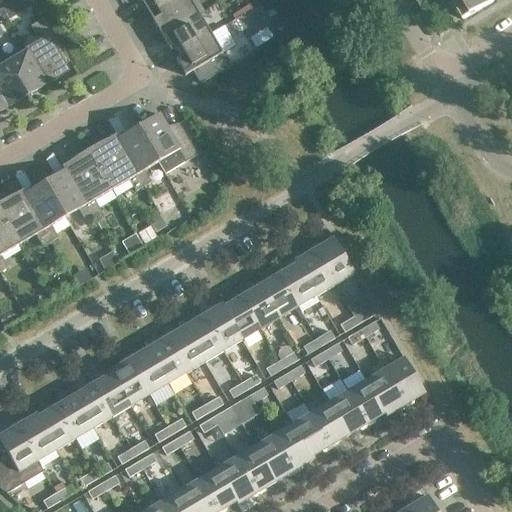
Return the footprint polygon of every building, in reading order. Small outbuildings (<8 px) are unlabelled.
[(29,0),(17,0),(15,1),(22,12),(33,6),(29,0)] [(194,1),(193,0),(166,0),(155,7),(160,16),(152,21),(161,37),(198,15),(191,3),(194,1)] [(496,0),(495,0),(450,0),(452,2),(450,3),(455,11),(456,10),(463,20),(496,0)] [(249,5),(231,16),(234,20),(252,10),(249,5)] [(210,34),(198,15),(161,37),(170,52),(178,48),(181,52),(210,34)] [(43,20),(43,19),(30,27),(40,44),(26,52),(45,85),(54,80),(54,81),(65,73),(62,66),(68,62),(43,20)] [(266,28),(250,38),(256,49),(272,39),(266,28)] [(229,68),(210,34),(181,52),(183,56),(175,61),(184,77),(203,66),(210,79),(229,68)] [(45,85),(26,52),(6,64),(25,96),(37,91),(36,90),(45,85)] [(25,96),(6,64),(0,67),(0,98),(6,108),(14,103),(15,104),(25,96)] [(158,116),(136,128),(157,164),(164,175),(197,156),(178,125),(167,131),(158,116)] [(136,128),(117,140),(116,141),(137,176),(135,177),(142,189),(152,183),(145,171),(157,164),(136,128)] [(114,137),(88,152),(111,191),(129,180),(136,192),(142,189),(135,177),(137,176),(116,141),(117,140),(114,137)] [(111,191),(88,152),(61,168),(63,172),(64,171),(85,207),(87,205),(94,217),(99,214),(92,202),(111,191)] [(85,207),(64,171),(63,172),(43,184),(64,219),(77,212),(83,223),(94,217),(87,205),(85,207)] [(43,184),(23,195),(22,196),(43,231),(41,233),(48,244),(59,238),(52,226),(64,219),(43,184)] [(21,192),(0,204),(0,217),(17,247),(36,236),(43,247),(48,244),(41,233),(43,231),(22,196),(23,195),(21,192)] [(0,256),(17,247),(0,217),(0,271),(1,272),(6,269),(0,259),(0,256)] [(160,217),(153,221),(159,232),(166,228),(160,217)] [(353,275),(332,240),(313,251),(334,287),(353,275)] [(334,287),(313,251),(293,263),(295,265),(296,265),(315,298),(334,287)] [(315,298),(296,265),(295,265),(277,276),(297,309),(315,298)] [(297,309),(277,276),(259,287),(278,320),(297,309)] [(278,320),(259,287),(240,298),(260,331),(278,320)] [(240,298),(223,308),(222,309),(241,342),(260,331),(240,298)] [(221,306),(201,317),(223,353),(241,342),(222,309),(223,308),(221,306)] [(367,311),(353,319),(357,326),(371,318),(367,311)] [(223,353),(201,317),(183,328),(204,364),(223,353)] [(357,326),(353,319),(339,327),(344,334),(357,326)] [(379,331),(374,323),(360,331),(365,339),(379,331)] [(204,364),(183,328),(164,339),(185,375),(204,364)] [(365,339),(360,331),(347,339),(351,347),(365,339)] [(329,333),(316,341),(320,348),(334,340),(329,333)] [(185,375),(164,339),(146,350),(167,386),(185,375)] [(320,348),(316,341),(302,349),(307,356),(320,348)] [(342,353),(337,345),(323,353),(328,361),(342,353)] [(167,386),(146,350),(127,361),(148,397),(167,386)] [(328,361),(323,353),(310,361),(314,369),(328,361)] [(292,355),(279,363),(283,370),(297,362),(292,355)] [(424,395),(403,359),(384,371),(405,406),(424,395)] [(148,397),(127,361),(107,373),(109,376),(110,375),(130,408),(148,397)] [(283,370),(279,363),(265,371),(269,378),(283,370)] [(304,375),(300,367),(286,375),(291,383),(304,375)] [(405,406),(384,371),(365,382),(385,415),(384,415),(385,418),(405,406)] [(130,408),(110,375),(109,376),(92,386),(111,419),(130,408)] [(291,383),(286,375),(273,383),(277,391),(291,383)] [(255,377),(242,385),(246,392),(260,384),(255,377)] [(385,415),(365,382),(347,393),(366,426),(384,415),(385,415)] [(246,392),(242,385),(228,393),(232,400),(246,392)] [(111,419),(92,386),(73,397),(92,430),(111,419)] [(267,397),(263,389),(249,397),(254,405),(267,397)] [(366,426),(347,393),(328,404),(348,437),(366,426)] [(92,430),(73,397),(54,408),(74,441),(92,430)] [(254,405),(249,397),(236,405),(240,413),(254,405)] [(218,399),(204,407),(209,414),(222,406),(218,399)] [(348,437),(328,404),(310,415),(329,448),(348,437)] [(209,414),(204,407),(191,415),(195,422),(209,414)] [(54,408),(37,418),(36,419),(55,452),(74,441),(54,408)] [(230,419),(226,411),(212,419),(216,427),(230,419)] [(329,448),(310,415),(291,426),(310,459),(312,458),(329,448)] [(35,416),(16,427),(37,463),(55,452),(36,419),(37,418),(35,416)] [(216,427),(212,419),(198,427),(203,435),(216,427)] [(181,421),(167,429),(172,436),(185,428),(181,421)] [(310,459),(291,426),(272,437),(293,472),(313,461),(312,458),(310,459)] [(43,473),(37,463),(16,427),(0,436),(0,443),(18,474),(0,484),(0,489),(6,495),(43,473)] [(172,436),(167,429),(153,437),(158,444),(172,436)] [(193,441),(188,433),(175,441),(179,449),(193,441)] [(293,472),(272,437),(254,448),(275,483),(293,472)] [(179,449),(175,441),(161,449),(166,457),(179,449)] [(0,484),(18,474),(0,443),(0,484)] [(144,443),(130,451),(134,458),(148,450),(144,443)] [(275,483),(254,448),(235,459),(256,494),(275,483)] [(134,458),(130,451),(116,459),(121,466),(134,458)] [(156,463),(151,455),(138,463),(142,471),(156,463)] [(256,494),(235,459),(217,470),(236,503),(235,503),(237,506),(256,494)] [(142,471),(138,463),(124,471),(129,479),(142,471)] [(106,465),(93,473),(97,480),(111,472),(106,465)] [(236,503),(217,470),(198,481),(216,511),(220,511),(235,503),(236,503)] [(97,480),(93,473),(79,481),(84,488),(97,480)] [(119,485),(114,477),(100,485),(105,493),(119,485)] [(216,511),(198,481),(179,492),(191,511),(216,511)] [(105,493),(100,485),(87,493),(91,501),(105,493)] [(69,487),(56,495),(60,502),(74,494),(69,487)] [(191,511),(179,492),(161,503),(166,511),(191,511)] [(60,502),(56,495),(42,503),(47,510),(60,502)] [(435,511),(427,497),(408,509),(409,511),(435,511)] [(80,500),(74,503),(77,509),(84,506),(80,500)] [(166,511),(161,503),(145,511),(166,511)]
